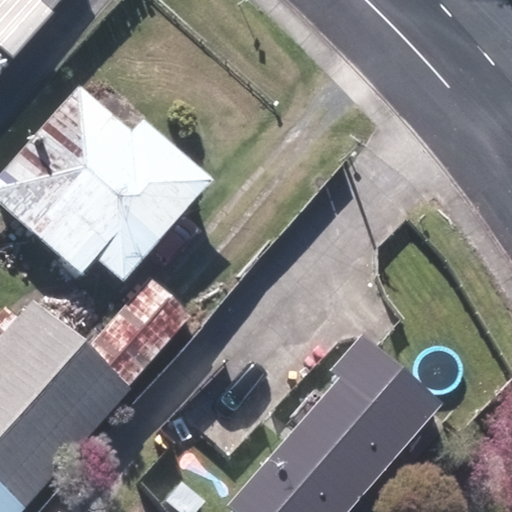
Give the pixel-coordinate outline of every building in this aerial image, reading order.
[(0,0),(0,91),(64,18),(59,13),(70,0),(0,0)] [(93,252),(123,276),(212,171),(141,109),(130,122),(77,79),(0,166),(0,201),(81,270),(93,252)] [(0,333),(0,511),(12,511),(127,383),(191,310),(147,272),(86,341),(33,297),(0,333)] [(331,385),(219,507),(224,511),(347,511),(442,409),(359,332),(320,375),(331,385)] [(183,401),(149,431),(181,468),(215,438),(183,401)]
